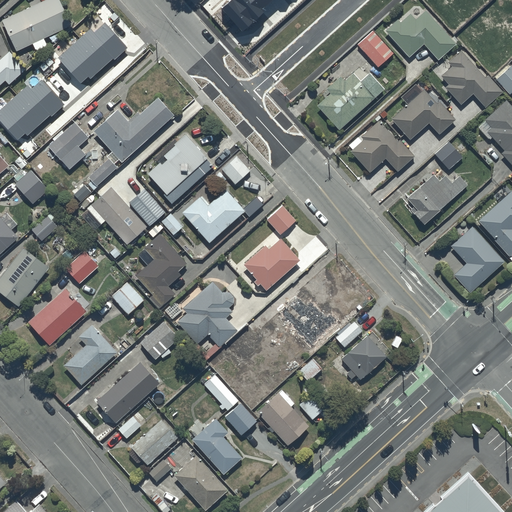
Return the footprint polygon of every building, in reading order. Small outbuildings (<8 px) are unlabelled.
[(59,0),(48,0),(2,22),(16,53),(33,46),(36,52),(47,47),(44,40),(72,27),(59,0)] [(292,0),(250,0),(246,4),(266,25),(292,0)] [(356,0),(336,18),(355,39),(397,0),(356,0)] [(448,0),(451,9),(476,4),(475,0),(448,0)] [(398,20),(384,32),(409,60),(424,46),(437,62),(456,46),(426,11),(415,20),(410,15),(401,23),(398,20)] [(69,78),(37,99),(51,119),(131,64),(107,30),(90,42),(97,51),(68,71),(75,81),(72,83),(69,78)] [(372,30),(356,45),(378,68),(393,54),(372,30)] [(485,109),(503,93),(488,77),(485,79),(459,51),(456,54),(457,55),(448,64),(451,67),(440,78),(448,86),(444,90),(460,107),(472,96),(485,109)] [(0,87),(5,83),(8,86),(26,71),(10,52),(0,60),(0,87)] [(511,67),(496,81),(509,96),(511,94),(511,67)] [(316,108),(339,132),(383,90),(369,74),(361,81),(354,74),(345,82),(340,77),(325,91),(330,95),(316,108)] [(407,106),(391,120),(409,141),(429,125),(438,136),(456,121),(440,103),(437,105),(424,90),(422,92),(416,85),(400,99),(407,106)] [(15,89),(0,103),(0,111),(10,122),(29,105),(15,89)] [(117,111),(93,133),(111,153),(106,158),(108,160),(107,162),(105,160),(100,165),(102,166),(88,179),(91,182),(88,185),(93,191),(117,169),(114,166),(118,162),(122,165),(173,116),(157,99),(139,116),(137,113),(128,122),(117,111)] [(511,107),(506,101),(477,127),(490,141),(492,139),(503,152),(501,154),(511,166),(511,107)] [(42,110),(34,102),(26,109),(35,117),(42,110)] [(0,122),(0,135),(20,157),(14,162),(21,170),(27,164),(25,163),(31,157),(6,129),(9,126),(4,120),(0,123),(0,122)] [(352,150),(350,152),(369,175),(386,160),(397,173),(415,157),(400,141),(398,143),(379,121),(360,138),(363,141),(362,142),(358,138),(348,146),(352,150)] [(55,140),(47,147),(69,172),(86,156),(78,147),(88,138),(74,123),(62,134),(59,130),(52,136),(55,140)] [(147,176),(141,181),(149,190),(155,184),(164,195),(163,196),(171,206),(214,168),(185,136),(173,146),(174,148),(163,158),(164,160),(147,176)] [(449,142),(434,154),(448,171),(463,158),(449,142)] [(0,175),(9,167),(0,157),(0,175)] [(239,157),(222,172),(235,186),(252,171),(239,157)] [(31,170),(14,185),(32,205),(49,191),(31,170)] [(434,175),(406,200),(413,208),(409,211),(422,226),(469,189),(459,176),(451,182),(446,175),(439,181),(434,175)] [(111,188),(87,209),(101,226),(105,222),(126,247),(138,236),(140,239),(144,236),(142,233),(147,229),(111,188)] [(145,189),(128,204),(149,228),(166,213),(145,189)] [(201,196),(181,214),(209,245),(244,213),(249,219),(263,206),(256,198),(243,210),(225,191),(210,205),(201,196)] [(511,191),(479,222),(510,258),(511,256),(511,191)] [(281,206),(266,220),(280,236),(295,222),(281,206)] [(50,213),(31,231),(42,243),(58,228),(52,221),(54,218),(50,213)] [(170,214),(161,223),(173,237),(183,228),(170,214)] [(0,255),(18,239),(11,232),(18,226),(8,215),(2,221),(0,218),(0,255)] [(473,228),(451,247),(466,264),(453,276),(469,295),(504,264),(473,228)] [(160,235),(143,250),(153,261),(135,277),(152,296),(148,299),(158,310),(175,295),(168,287),(181,276),(178,273),(187,265),(160,235)] [(266,247),(243,266),(255,282),(253,284),(257,289),(260,287),(265,293),(301,263),(281,240),(269,250),(266,247)] [(0,295),(18,309),(49,268),(23,249),(0,279),(0,295)] [(84,252),(65,270),(79,285),(98,268),(84,252)] [(186,314),(176,323),(197,345),(207,336),(219,349),(237,332),(225,319),(232,313),(229,309),(236,302),(226,290),(222,293),(212,282),(182,310),(186,314)] [(144,302),(127,284),(111,299),(128,317),(144,302)] [(65,290),(28,324),(48,346),(86,313),(76,302),(77,301),(70,292),(68,294),(65,290)] [(298,294),(275,316),(310,354),(344,323),(327,305),(322,310),(311,299),(310,300),(304,293),(300,297),(298,294)] [(163,322),(139,344),(155,361),(178,339),(163,322)] [(339,336),(335,339),(344,349),(363,332),(354,322),(350,326),(348,323),(337,334),(339,336)] [(248,324),(224,345),(243,366),(258,353),(254,348),(263,341),(248,324)] [(92,326),(78,339),(85,347),(63,367),(81,387),(117,354),(101,336),(102,335),(95,328),(94,329),(92,326)] [(387,358),(368,336),(341,360),(350,371),(346,374),(351,380),(356,376),(360,381),(387,358)] [(301,370),(298,373),(308,383),(323,370),(313,360),(307,365),(306,364),(301,369),(301,370)] [(139,363),(95,403),(115,425),(159,385),(139,363)] [(216,375),(204,385),(221,405),(219,408),(222,411),(225,409),(227,412),(239,401),(216,375)] [(297,405),(312,421),(329,405),(311,385),(304,391),(309,397),(305,401),(303,400),(297,405)] [(283,390),(257,414),(287,447),(308,428),(299,417),(300,416),(295,410),(294,411),(291,408),(295,404),(283,390)] [(240,404),(224,418),(241,437),(257,423),(240,404)] [(132,417),(118,431),(127,440),(141,426),(141,425),(146,420),(138,413),(133,418),(132,417)] [(147,467),(178,438),(179,437),(167,425),(168,424),(165,421),(164,422),(162,420),(142,439),(140,437),(135,442),(136,443),(130,449),(132,450),(127,454),(138,465),(142,462),(147,467)] [(215,420),(191,441),(223,477),(242,459),(224,439),(229,435),(215,420)] [(196,456),(173,477),(204,511),(205,511),(228,492),(196,456)] [(163,460),(148,474),(156,483),(171,469),(163,460)] [(493,511),(500,506),(461,464),(408,511),(493,511)] [(44,511),(40,506),(38,508),(25,493),(3,511),(44,511)]
